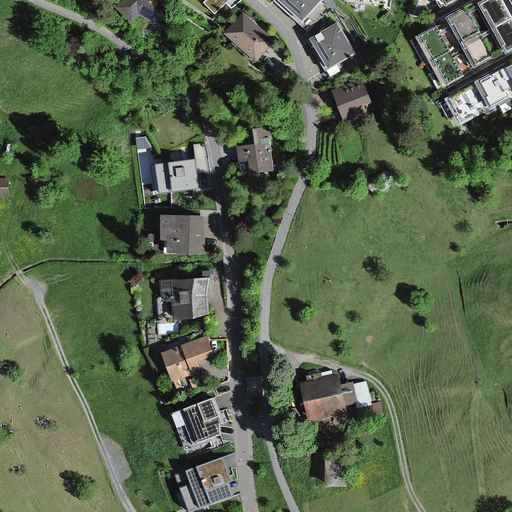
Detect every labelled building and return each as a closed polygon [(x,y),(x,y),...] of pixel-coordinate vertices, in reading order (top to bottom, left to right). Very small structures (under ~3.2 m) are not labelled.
[(124,0),(121,4),(139,21),(145,11),(168,26),(175,16),(171,0),(124,0)] [(217,11),(228,0),(205,0),(217,11)] [(329,0),(286,0),(311,21),(329,0)] [(511,7),(508,0),(489,0),(485,2),(499,26),(511,18),(511,7)] [(474,7),(455,17),(469,40),(487,30),(474,7)] [(279,37),(248,10),(229,31),(260,58),(279,37)] [(511,18),(499,26),(511,49),(511,18)] [(363,55),(341,22),(317,37),(339,71),(363,55)] [(442,25),(423,35),(437,59),(455,48),(442,25)] [(487,30),(469,40),(484,66),(502,56),(487,30)] [(455,48),(437,59),(451,85),(470,74),(455,48)] [(511,65),(501,71),(511,90),(511,89),(511,65)] [(501,71),(470,88),(481,106),(491,100),(494,105),(511,95),(511,91),(511,90),(501,71)] [(379,109),(364,78),(339,89),(354,121),(379,109)] [(470,88),(450,99),(460,117),(462,116),(465,123),(484,113),(481,106),(470,88)] [(259,129),(260,141),(242,144),(245,162),(255,160),(257,174),(280,171),(275,140),(277,139),(275,127),(259,129)] [(57,128),(41,128),(41,143),(58,143),(57,128)] [(157,193),(196,188),(193,161),(153,165),(157,193)] [(0,196),(13,195),(12,178),(0,178),(0,196)] [(207,213),(169,214),(169,251),(207,251),(207,213)] [(176,300),(178,320),(215,315),(212,294),(215,275),(186,279),(185,276),(166,278),(168,301),(176,300)] [(213,332),(165,351),(178,383),(226,364),(213,332)] [(341,372),(304,380),(315,429),(351,422),(348,404),(360,401),(361,406),(376,403),(371,381),(360,383),(359,381),(343,384),(341,372)] [(265,375),(251,376),(252,390),(253,390),(253,394),(266,393),(265,375)] [(219,396),(189,408),(204,443),(226,433),(225,409),(219,396)] [(330,454),(328,483),(348,485),(348,477),(345,477),(346,455),(330,454)] [(228,455),(181,474),(195,509),(237,493),(232,482),(238,480),(228,455)]
